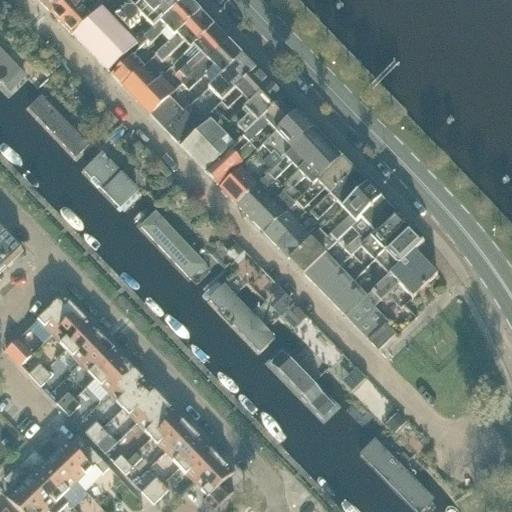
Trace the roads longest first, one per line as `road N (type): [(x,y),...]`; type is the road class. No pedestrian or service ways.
road 1 (residential): [(471,455),(19,0)]
road 2 (primary): [(511,296),(465,235),(244,0)]
road 3 (residential): [(282,499),(61,269)]
